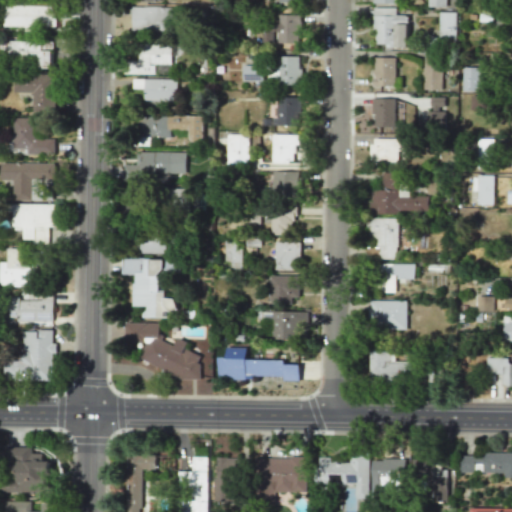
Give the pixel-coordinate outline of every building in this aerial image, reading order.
[(4,26),(55,27),(56,5),(4,5),(4,26)] [(131,7),(132,31),(172,30),(172,6),(131,7)] [(395,7),(373,7),(373,46),(407,46),(407,14),(395,15),(395,7)] [(455,12),(438,12),(439,37),(455,36),(455,12)] [(300,15),(277,14),(277,42),(299,43),(300,15)] [(51,63),(52,41),(6,40),(5,62),(51,63)] [(170,44),(137,44),(137,61),(126,61),(126,74),(154,73),(154,64),(171,64),(170,44)] [(423,53),(422,89),(441,90),(443,54),(423,53)] [(300,56),(278,56),(278,68),(269,67),(269,83),(300,84),(300,56)] [(395,57),(374,57),(374,85),(395,86),(395,57)] [(14,92),(33,92),(32,113),(54,113),(55,74),(15,73),(14,92)] [(176,100),(177,79),(143,78),(142,99),(176,100)] [(488,95),(470,96),(470,109),(488,109),(488,95)] [(430,121),(445,120),(444,96),(429,97),(430,121)] [(299,125),(300,97),(276,97),(276,125),(299,125)] [(395,98),(373,98),(373,126),(395,126),(395,98)] [(170,129),(188,130),(188,141),(203,141),(203,116),(142,115),(141,136),(170,137),(170,129)] [(27,154),(54,154),(55,136),(40,136),(40,118),(13,118),(13,148),(27,148),(27,154)] [(248,134),(227,134),(226,166),(248,166),(248,134)] [(271,162),(295,162),(295,135),(271,134),(271,162)] [(407,151),(407,138),(371,137),(370,163),(396,163),(397,150),(407,151)] [(493,139),(479,138),(478,152),(492,153),(493,139)] [(185,152),(135,152),(135,164),(122,164),(122,177),(185,177),(185,152)] [(54,163),(1,162),(0,180),(13,180),(13,199),(31,200),(31,180),(54,180),(54,163)] [(298,171),(273,171),(273,188),(254,188),(254,204),(249,205),(249,224),(270,224),(270,235),(295,234),(295,202),(299,202),(298,171)] [(370,189),(370,212),(427,213),(428,196),(398,196),(399,173),(383,172),(382,189),(370,189)] [(493,204),(493,176),(476,176),(476,204),(493,204)] [(54,226),(53,203),(12,204),(13,230),(22,229),(23,239),(32,239),(32,243),(48,243),(48,226),(54,226)] [(397,217),(368,217),(368,247),(379,247),(379,259),(396,259),(397,217)] [(166,253),(166,229),(140,230),(140,253),(166,253)] [(241,266),(242,240),(225,240),(225,265),(241,266)] [(300,241),(275,241),(275,269),(299,269),(300,241)] [(0,285),(28,286),(29,248),(7,248),(7,262),(0,261),(0,285)] [(164,258),(122,258),(122,274),(133,274),(133,306),(143,306),(143,317),(174,317),(174,298),(164,298),(164,292),(158,292),(158,274),(164,274),(164,258)] [(414,279),(414,264),(380,263),(379,291),(394,292),(395,278),(414,279)] [(298,275),(270,275),(270,304),(299,303),(298,275)] [(52,321),(53,294),(20,294),(20,298),(7,298),(7,320),(52,321)] [(493,296),(477,296),(476,311),(492,311),(493,296)] [(406,301),(369,300),(369,328),(406,329),(406,301)] [(272,338),(305,339),(306,312),(272,312),(272,338)] [(125,322),(160,323),(160,333),(165,335),(163,340),(175,345),(179,337),(189,342),(186,347),(202,356),(198,362),(201,363),(201,378),(183,378),(177,376),(139,357),(146,342),(125,341),(125,322)] [(511,322),(503,322),(503,342),(511,341),(511,322)] [(22,330),(22,350),(22,360),(4,359),(4,379),(53,380),(53,342),(52,342),(52,330),(22,330)] [(218,376),(284,378),(284,380),(299,380),(299,364),(285,364),(285,360),(246,359),(246,347),(226,347),(226,357),(218,357),(218,376)] [(368,380),(410,382),(411,361),(393,361),(394,350),(369,349),(368,380)] [(511,363),(508,363),(508,358),(487,357),(486,373),(502,373),(502,384),(511,384),(511,363)] [(51,491),(50,461),(41,461),(41,453),(31,453),(31,446),(9,447),(9,479),(3,479),(3,492),(51,491)] [(511,454),(470,454),(470,465),(461,465),(461,471),(503,471),(503,477),(511,477),(511,454)] [(147,455),(126,455),(125,511),(141,511),(141,469),(146,469),(147,455)] [(214,503),(236,503),(237,457),(215,457),(214,503)] [(259,492),(306,492),(306,457),(259,457),(259,492)] [(314,484),(328,485),(329,474),(341,474),(341,483),(355,483),(355,498),(367,498),(368,460),(349,460),(349,462),(330,462),(330,458),(314,457),(314,484)] [(371,458),(370,492),(402,493),(403,459),(371,458)] [(207,511),(207,459),(195,459),(195,470),(183,471),(183,511),(207,511)] [(447,476),(434,476),(433,501),(446,501),(447,476)] [(30,501),(4,502),(4,511),(16,511),(48,511),(48,503),(40,503),(40,510),(31,511),(30,501)]
